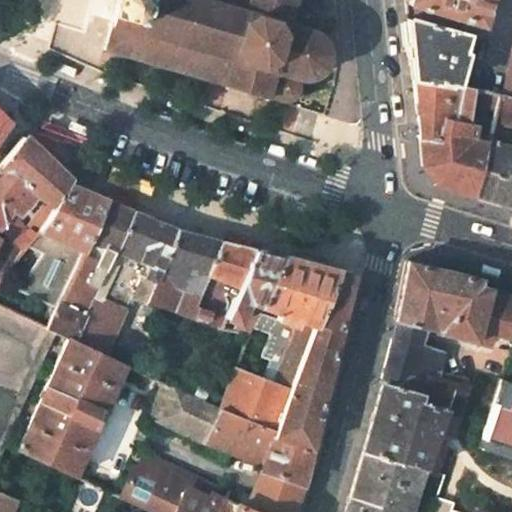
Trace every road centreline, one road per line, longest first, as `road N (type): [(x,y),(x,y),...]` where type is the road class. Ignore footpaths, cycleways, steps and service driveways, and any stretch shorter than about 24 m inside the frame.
road 1 (residential): [(384,205),(45,87)]
road 2 (primary): [(384,205),(381,264),(318,511)]
road 3 (primary): [(367,0),(384,205)]
road 4 (secondary): [(511,246),(384,205)]
